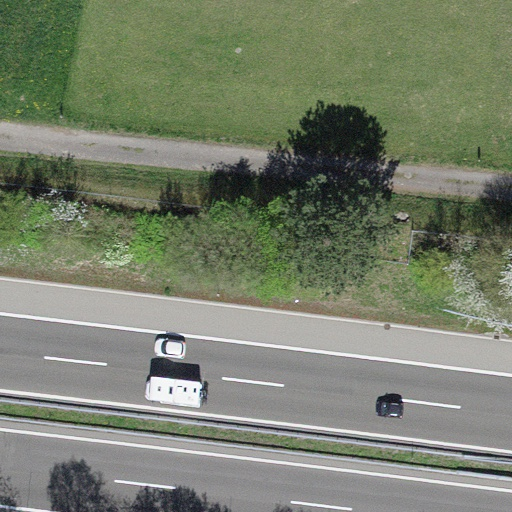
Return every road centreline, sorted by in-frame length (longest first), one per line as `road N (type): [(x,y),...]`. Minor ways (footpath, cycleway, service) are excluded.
road 1 (motorway): [(511,413),(0,352)]
road 2 (track): [(511,188),(0,135)]
road 3 (motorway): [(0,467),(371,511)]
